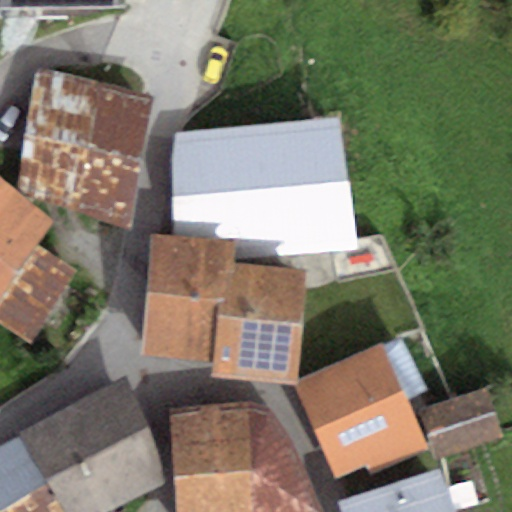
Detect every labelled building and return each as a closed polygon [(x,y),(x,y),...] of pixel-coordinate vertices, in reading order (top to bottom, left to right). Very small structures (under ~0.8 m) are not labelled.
[(120,0),(0,0),(0,9),(121,11),(120,0)] [(152,98),(37,69),(17,192),(130,231),(152,98)] [(341,120),(177,136),(172,163),(175,237),(236,242),(235,259),(355,249),(341,120)] [(54,223),(0,179),(0,297),(38,246),(54,223)] [(228,265),(234,265),(235,259),(236,242),(175,237),(152,235),(141,357),(212,363),(218,304),(225,305),(228,265)] [(38,246),(0,297),(0,324),(32,345),(77,273),(38,246)] [(234,265),(228,265),(225,305),(218,304),(212,363),(210,380),(293,387),(297,385),(295,381),(308,272),(234,265)] [(297,385),(293,387),(334,479),(366,466),(369,474),(429,448),(383,343),(295,381),(297,385)] [(127,379),(18,438),(61,511),(123,511),(166,487),(127,379)] [(488,389),(419,410),(433,458),(502,437),(488,389)] [(250,408),(172,414),(176,511),(320,511),(297,449),(271,410),(250,408)] [(61,511),(18,438),(0,447),(0,511),(61,511)] [(457,511),(443,469),(336,502),(339,511),(457,511)]
